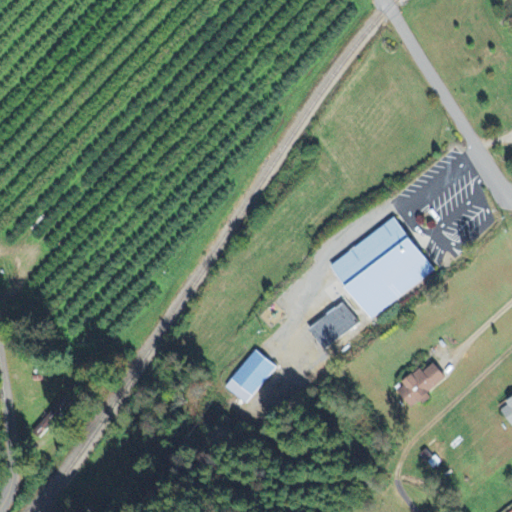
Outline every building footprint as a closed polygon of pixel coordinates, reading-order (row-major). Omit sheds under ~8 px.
[(334,263),(370,318),(438,274),(402,219),(334,263)] [(312,332),(327,351),(361,324),(345,304),(312,332)] [(227,388),(247,405),(280,369),(260,351),(227,388)] [(450,380),(437,364),(425,374),(422,370),(405,385),(408,388),(401,393),(415,410),(450,380)] [(511,423),(511,404),(503,411),(511,423)]
